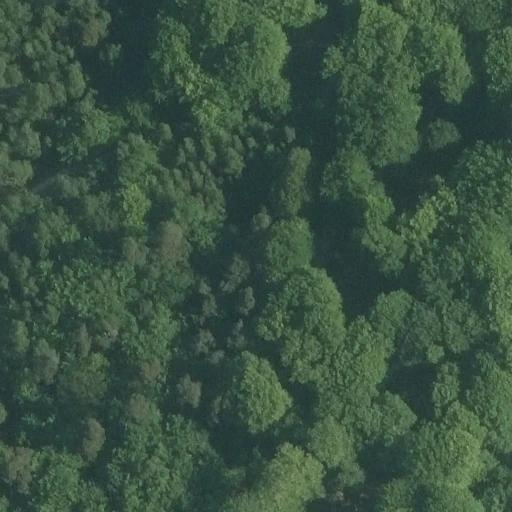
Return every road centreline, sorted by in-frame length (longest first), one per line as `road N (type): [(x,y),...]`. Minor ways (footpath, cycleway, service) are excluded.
road 1 (track): [(279,511),(315,264),(333,218),(427,127),(451,44),(434,0)]
road 2 (track): [(0,230),(91,171),(407,59)]
